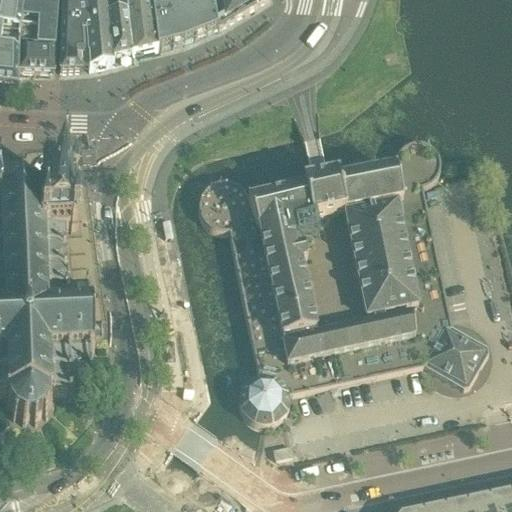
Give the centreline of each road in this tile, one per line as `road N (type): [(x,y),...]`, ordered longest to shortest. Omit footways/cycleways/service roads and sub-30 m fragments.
road 1 (unclassified): [(125,127),(110,175),(144,368),(134,408),(162,424)]
road 2 (tertiary): [(162,424),(168,375),(135,207),(146,142)]
road 3 (tertiary): [(146,142),(177,115),(316,50),(336,0)]
road 4 (residential): [(272,500),(286,510),(511,462)]
road 5 (unclassified): [(304,0),(284,39),(149,101),(125,127)]
road 6 (tertiary): [(53,511),(113,485),(141,460),(162,424)]
road 7 (residential): [(162,424),(272,500)]
road 8 (residential): [(125,127),(0,119)]
